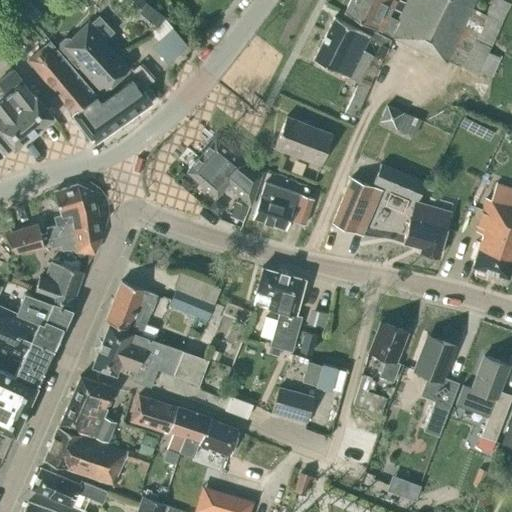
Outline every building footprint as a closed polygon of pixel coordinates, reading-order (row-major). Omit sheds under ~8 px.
[(388,15),(395,0),(393,0),(379,0),(380,0),(379,0),(348,0),(343,12),(389,34),(396,19),(388,15)] [(405,0),(396,19),(389,34),(446,61),(476,75),(478,71),(491,77),(500,58),(487,52),(510,4),(502,0),(490,0),(484,14),(471,7),(474,0),(405,0)] [(112,31),(98,16),(88,25),(86,22),(69,38),(68,37),(63,36),(59,41),(59,46),(100,92),(128,67),(103,40),(112,31)] [(333,17),(322,38),(368,60),(370,56),(361,51),(367,38),(379,44),(374,54),(382,57),(390,40),(358,24),(356,28),(333,17)] [(153,40),(167,57),(188,39),(174,23),(153,40)] [(359,77),(368,60),(322,38),(312,59),(335,71),(335,72),(336,76),(342,79),(346,77),(348,77),(357,81),(359,77)] [(71,113),(95,96),(49,42),(27,60),(71,113)] [(95,96),(71,113),(94,143),(151,102),(136,82),(134,83),(130,78),(100,101),(95,96)] [(0,144),(6,140),(12,148),(26,136),(27,136),(28,135),(30,139),(39,132),(37,128),(38,127),(52,116),(22,80),(0,97),(0,144)] [(343,112),(355,116),(368,88),(356,83),(343,112)] [(412,135),(420,120),(401,112),(386,105),(379,121),(412,135)] [(319,165),(331,134),(285,116),(273,147),(319,165)] [(260,176),(245,164),(249,159),(239,151),(235,155),(214,137),(195,160),(191,159),(187,165),(187,169),(185,171),(207,189),(207,188),(215,195),(225,183),(249,206),(260,176)] [(380,163),(371,182),(416,200),(423,182),(380,163)] [(361,234),(380,190),(350,177),(331,221),(361,234)] [(304,221),(306,215),(312,198),(264,182),(251,217),(284,228),(289,216),(304,221)] [(511,188),(495,183),(490,200),(485,199),(474,231),(482,233),(471,266),(507,278),(511,263),(511,188)] [(91,191),(76,184),(53,191),(60,214),(52,216),(55,225),(45,228),(46,232),(39,234),(36,223),(3,233),(15,253),(42,247),(41,244),(49,242),(50,247),(59,244),(61,250),(75,248),(75,251),(93,252),(99,237),(95,205),(91,191)] [(216,215),(223,206),(215,199),(208,208),(216,215)] [(414,200),(401,242),(419,247),(418,251),(437,256),(446,227),(445,227),(450,209),(416,200),(414,200)] [(241,220),(246,205),(234,201),(229,216),(241,220)] [(70,305),(82,271),(49,261),(43,278),(38,276),(32,292),(70,305)] [(278,272),(264,268),(261,267),(260,270),(255,291),(252,303),(278,310),(268,345),(269,346),(267,353),(278,356),(280,349),(291,351),(300,316),(293,314),(296,302),(297,302),(303,279),(286,274),(286,273),(278,271),(278,272)] [(152,339),(156,329),(144,323),(156,295),(120,281),(104,321),(152,339)] [(35,386),(37,381),(41,380),(43,374),(42,371),(52,348),(34,341),(42,322),(14,312),(14,311),(0,304),(0,287),(1,285),(0,284),(0,346),(7,349),(5,354),(8,355),(5,362),(17,367),(13,376),(35,386)] [(206,322),(215,301),(175,285),(167,305),(206,322)] [(34,341),(52,348),(53,346),(56,346),(63,331),(61,329),(62,326),(61,326),(69,309),(50,302),(50,303),(23,292),(14,311),(14,312),(42,322),(34,341)] [(322,328),(326,312),(310,308),(305,324),(322,328)] [(392,381),(398,363),(394,362),(406,331),(379,321),(367,352),(385,358),(378,376),(392,381)] [(197,384),(206,360),(107,324),(91,366),(114,374),(118,364),(135,370),(131,380),(149,386),(155,368),(197,384)] [(309,353),(314,334),(304,331),(299,350),(309,353)] [(438,344),(424,338),(412,371),(426,376),(423,382),(428,384),(423,397),(433,400),(422,431),(437,436),(458,383),(442,377),(454,345),(440,339),(438,344)] [(0,428),(13,435),(35,386),(13,376),(17,367),(5,362),(8,355),(5,354),(7,349),(0,346),(0,428)] [(216,361),(220,351),(212,348),(208,357),(216,361)] [(308,354),(304,377),(333,382),(337,360),(308,354)] [(493,441),(500,423),(510,395),(497,390),(507,365),(483,355),(470,389),(493,398),(473,450),(486,455),(492,441),(493,441)] [(380,415),(387,398),(367,390),(371,377),(362,373),(351,403),(380,415)] [(106,442),(109,433),(114,422),(103,417),(107,408),(103,406),(103,405),(107,404),(109,398),(107,395),(111,386),(79,375),(57,424),(106,442)] [(270,412),(305,422),(312,396),(277,386),(270,412)] [(166,432),(176,407),(137,394),(129,420),(166,432)] [(223,409),(246,418),(251,404),(228,395),(223,409)] [(177,450),(176,452),(192,457),(197,443),(227,454),(236,430),(210,420),(210,419),(176,407),(166,432),(171,434),(182,437),(177,450)] [(125,450),(57,425),(43,459),(66,468),(112,483),(121,458),(147,467),(150,457),(125,448),(125,450)] [(150,456),(156,438),(143,434),(137,451),(150,456)] [(171,434),(166,447),(177,450),(182,437),(171,434)] [(78,484),(71,481),(39,467),(30,488),(70,506),(76,492),(101,503),(106,492),(80,481),(78,484)] [(304,495),(310,474),(298,471),(293,491),(304,495)] [(405,481),(400,494),(413,499),(418,486),(405,481)] [(276,511),(283,494),(266,488),(257,511),(276,511)] [(215,490),(208,511),(247,511),(251,501),(215,490)] [(200,510),(203,499),(181,492),(178,504),(200,510)] [(162,511),(165,504),(142,496),(135,511),(162,511)] [(21,511),(51,511),(26,502),(21,511)]
